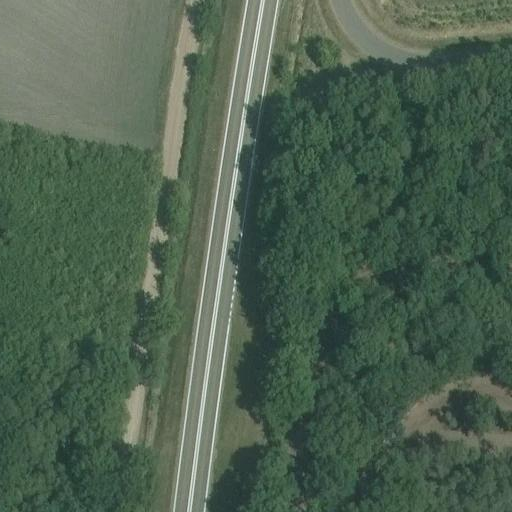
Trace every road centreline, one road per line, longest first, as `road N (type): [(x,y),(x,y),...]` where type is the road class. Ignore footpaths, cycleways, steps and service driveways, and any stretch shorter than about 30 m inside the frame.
road 1 (track): [(116,511),(196,0)]
road 2 (trunk): [(189,511),(263,0)]
road 3 (unclassified): [(342,0),(359,32),(384,54),(435,63),(511,52)]
